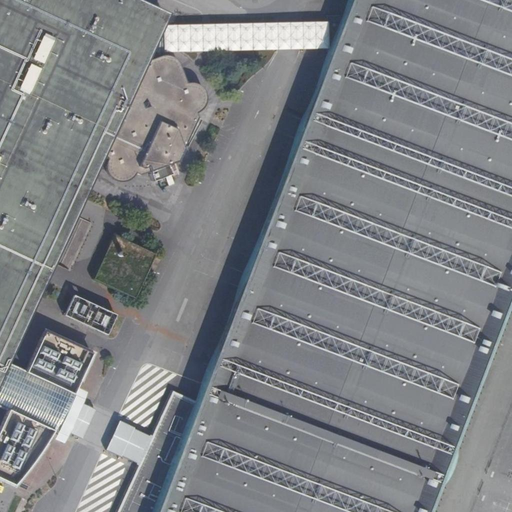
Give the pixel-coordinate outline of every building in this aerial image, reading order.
[(0,0),(0,371),(4,363),(99,157),(106,160),(106,162),(111,164),(106,174),(107,175),(108,177),(109,178),(110,179),(112,181),(114,182),(116,182),(118,183),(120,183),(122,182),(124,182),(126,181),(128,180),(129,179),(131,178),(132,176),(133,174),(138,177),(148,173),(149,175),(148,176),(151,183),(170,176),(167,169),(166,166),(176,163),(196,119),(194,114),(197,113),(199,112),(200,110),(202,108),(203,106),(203,103),(204,101),(203,99),(203,96),(202,94),(200,92),(199,90),(197,88),(195,87),(192,87),(190,86),(187,86),(184,87),(174,91),(172,85),(173,85),(174,84),(176,82),(177,80),(178,78),(178,76),(179,74),(179,71),(178,69),(177,67),(176,65),(175,63),(173,62),(171,61),(169,60),(167,59),(165,59),(162,59),(160,60),(149,63),(144,61),(148,51),(158,28),(163,17),(125,0),(0,0)] [(511,0),(349,0),(343,18),(328,57),(196,404),(170,393),(115,511),(426,511),(511,285),(511,0)] [(158,28),(148,51),(149,51),(150,51),(151,52),(152,52),(153,52),(153,53),(154,53),(155,53),(156,53),(157,53),(158,53),(159,53),(160,53),(161,53),(162,53),(162,54),(203,53),(208,53),(288,51),(300,51),(326,50),(326,57),(328,57),(343,18),(325,18),(325,24),(299,25),(275,25),(162,28),(162,29),(160,29),(159,29),(158,28)] [(111,237),(91,281),(133,300),(153,256),(111,237)] [(104,337),(114,317),(71,297),(62,317),(104,337)] [(4,363),(0,371),(0,410),(6,413),(0,424),(0,481),(12,487),(17,482),(22,476),(27,470),(31,464),(35,458),(39,452),(44,445),(48,439),(51,433),(55,427),(58,421),(61,416),(64,409),(67,404),(71,396),(90,355),(42,333),(24,373),(4,363)]
